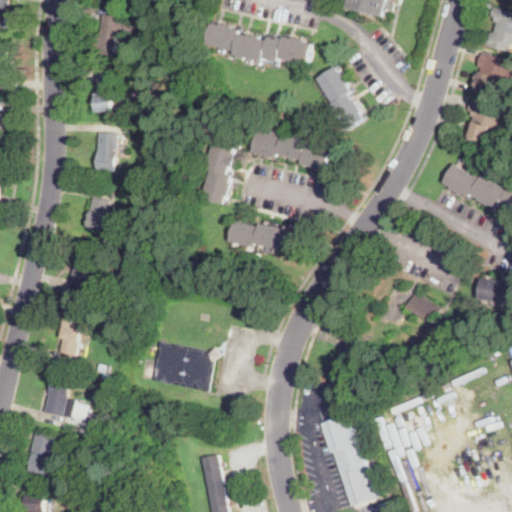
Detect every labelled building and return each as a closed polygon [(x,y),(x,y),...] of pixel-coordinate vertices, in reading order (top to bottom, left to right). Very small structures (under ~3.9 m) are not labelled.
[(10,0),(10,10),(10,12),(13,12),(11,27),(0,25),(0,0),(10,0)] [(392,0),(391,4),(397,5),(396,11),(389,9),(387,16),(351,7),(353,0),(392,0)] [(511,47),(511,51),(487,45),(490,34),(493,35),(495,31),(497,31),(500,22),(497,21),(498,17),(495,16),(498,7),(511,11),(511,47)] [(165,11),(163,16),(154,13),(156,8),(165,11)] [(126,25),(124,35),(124,37),(122,37),(119,55),(100,53),(102,38),(101,38),(102,32),(105,33),(108,13),(124,16),(123,22),(126,22),(126,25)] [(222,24),(223,24),(223,23),(235,26),(235,27),(244,29),(243,33),(251,35),(251,33),(264,36),(264,38),(271,40),(272,36),(281,38),(281,37),(286,39),(286,36),(296,39),(297,36),(308,39),(308,42),(317,43),(311,65),(298,62),(297,65),(292,64),(293,60),(282,58),(281,64),(278,64),(279,60),(267,57),(267,61),(254,58),(253,61),(248,60),(249,57),(238,55),(239,51),(210,45),(215,22),(222,24)] [(10,62),(10,64),(9,89),(0,88),(0,50),(10,50),(10,62)] [(511,80),(500,78),(496,95),(479,91),(485,67),(483,67),(486,53),(511,58),(511,80)] [(344,72),(344,74),(346,73),(353,83),(352,84),(356,91),(353,94),(357,101),(359,100),(366,110),(364,112),(369,118),(351,130),(344,120),(341,122),(337,116),(340,114),(334,106),(338,103),(332,93),(329,95),(326,91),(328,89),(322,79),(340,67),(344,72)] [(117,110),(100,112),(98,91),(101,90),(99,74),(114,72),(117,110)] [(505,119),(502,129),(502,131),(494,129),(490,142),(470,136),(476,117),(473,116),(474,112),(471,111),(474,101),(499,108),(497,116),(505,119)] [(0,146),(0,113),(6,113),(8,146),(0,146)] [(286,137),(287,134),(312,139),(311,144),(334,149),(330,170),(319,168),(319,171),(315,170),(315,167),(312,167),(313,165),(305,163),(306,161),(295,158),(295,161),(292,160),(292,158),(288,157),(288,155),(282,154),(281,158),(270,155),(269,159),(266,158),(267,155),(263,155),(263,153),(257,151),(261,131),(286,137)] [(121,133),(120,157),(120,171),(101,170),(101,151),(102,151),(103,132),(121,133)] [(238,147),(238,151),(237,153),(239,154),(236,166),(234,166),(232,172),(235,173),(233,182),(235,183),(232,196),(230,195),(228,203),(208,198),(211,187),(206,186),(208,180),(212,180),(214,170),(211,170),(214,157),(211,157),(213,150),(216,150),(218,140),(239,145),(238,147)] [(7,179),(7,182),(5,182),(3,194),(1,194),(0,201),(0,164),(7,166),(6,171),(8,172),(7,179)] [(459,164),(484,178),(485,175),(511,189),(511,187),(511,211),(504,207),(502,210),(475,195),(474,197),(448,183),(459,164)] [(159,168),(159,178),(147,177),(148,167),(159,168)] [(110,219),(109,229),(91,226),(96,197),(114,200),(110,219)] [(258,225),(263,227),(263,223),(288,230),(290,224),(314,230),(309,253),(298,250),(298,253),(293,252),(294,247),(285,245),(283,251),(273,248),(272,251),(267,249),(268,246),(260,244),(259,248),(247,246),(247,247),(242,246),(242,243),(233,241),(238,221),(258,225)] [(108,257),(105,269),(100,267),(93,293),(71,288),(77,266),(80,267),(84,251),(108,257)] [(511,281),(511,302),(483,299),(486,278),(511,281)] [(439,317),(436,323),(410,308),(418,293),(445,308),(439,317)] [(82,344),(79,356),(63,352),(67,338),(64,337),(69,319),(88,324),(82,344)] [(167,342),(211,351),(219,345),(225,355),(219,359),(213,391),(157,380),(164,341),(167,342)] [(112,363),(110,372),(101,370),(102,362),(112,363)] [(101,413),(98,426),(88,423),(89,420),(75,416),(74,418),(49,412),(54,393),(53,393),(58,373),(76,378),(71,397),(80,399),(79,402),(93,405),(91,411),(101,413)] [(352,414),(369,467),(373,466),(383,498),(355,507),(337,452),(334,453),(325,423),(352,414)] [(52,472),(51,474),(34,470),(38,453),(36,453),(41,432),(60,437),(52,472)] [(233,511),(215,511),(206,457),(223,454),(233,511)] [(55,503),(55,511),(30,511),(30,507),(31,494),(50,495),(50,503),(55,503)]
